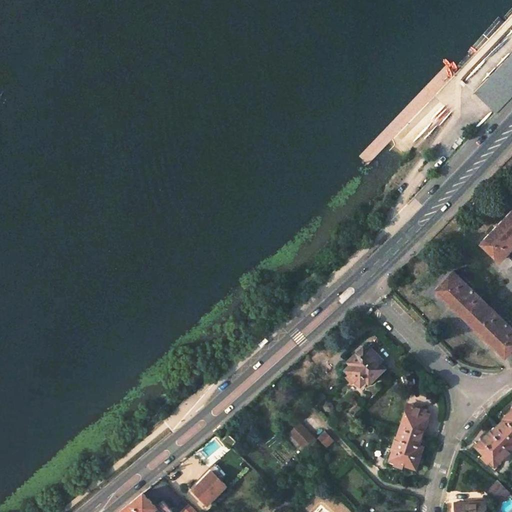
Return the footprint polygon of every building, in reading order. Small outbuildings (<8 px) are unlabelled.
[(511,49),(470,91),(492,112),(511,91),(511,49)] [(511,208),(479,242),(495,257),(498,259),(511,244),(511,208)] [(511,346),(511,326),(452,270),(435,288),(504,355),(511,346)] [(382,362),(367,346),(358,355),(355,352),(345,360),(349,365),(344,370),(358,385),(367,376),(371,380),(382,369),(379,365),(382,362)] [(325,397),(319,391),(307,403),(313,409),(314,408),(325,397)] [(420,437),(425,422),(421,420),(424,410),(411,405),(407,416),(403,414),(395,437),(394,437),(390,449),(392,449),(388,459),(414,468),(422,446),(417,444),(420,437)] [(511,408),(502,418),(504,419),(497,425),(511,439),(511,408)] [(308,434),(298,423),(287,433),(297,444),(308,434)] [(511,439),(497,425),(490,432),(490,431),(480,441),(483,444),(478,449),(495,465),(509,451),(508,449),(511,445),(511,439)] [(331,441),(323,432),(315,439),(324,448),(331,441)] [(229,447),(234,441),(227,434),(221,440),(229,447)] [(297,444),(302,451),(313,441),(308,434),(297,444)] [(225,483),(210,469),(191,487),(205,502),(225,483)] [(486,488),(491,494),(489,496),(495,502),(507,490),(495,478),(486,488)] [(160,511),(168,511),(170,510),(161,500),(155,506),(142,492),(128,503),(135,511),(159,511),(160,511)] [(477,500),(460,502),(460,509),(454,509),(454,511),(484,511),(484,505),(478,505),(477,500)] [(197,511),(188,502),(181,510),(182,511),(197,511)]
